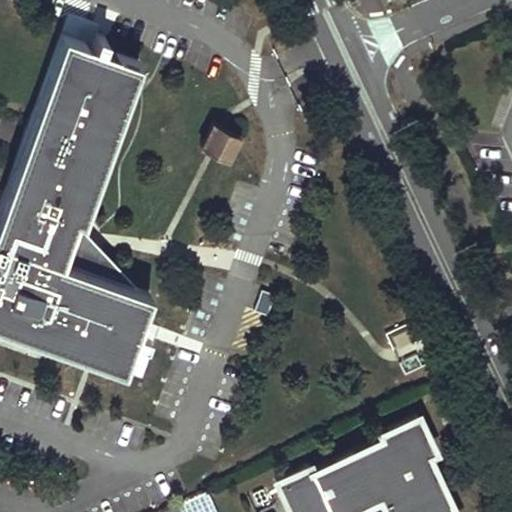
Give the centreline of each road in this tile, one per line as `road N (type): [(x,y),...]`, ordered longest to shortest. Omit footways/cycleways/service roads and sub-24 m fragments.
road 1 (tertiary): [(307,0),(511,435)]
road 2 (tertiary): [(511,388),(357,48)]
road 3 (tertiary): [(357,48),(467,0)]
